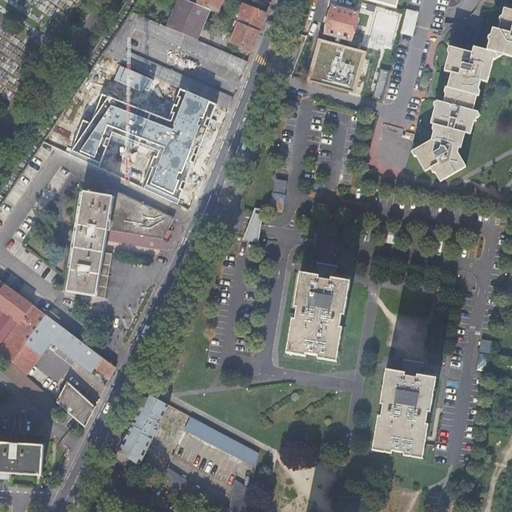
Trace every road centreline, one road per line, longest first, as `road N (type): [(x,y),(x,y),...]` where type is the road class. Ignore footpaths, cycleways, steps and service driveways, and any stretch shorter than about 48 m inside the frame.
road 1 (tertiary): [(58,511),(162,311),(286,0)]
road 2 (unknown): [(204,177),(80,127)]
